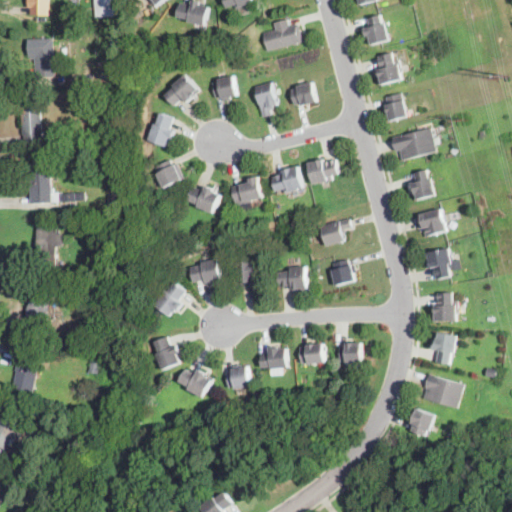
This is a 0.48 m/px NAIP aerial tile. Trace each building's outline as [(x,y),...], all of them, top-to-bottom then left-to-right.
[(49,0),(49,16),(32,15),(33,7),(30,7),(30,0),(49,0)] [(118,0),(119,14),(96,15),(95,0),(118,0)] [(204,5),(211,7),(206,26),(189,22),(190,20),(178,17),(182,3),(192,6),(193,0),(198,0),(202,1),(201,5),(204,5)] [(250,4),(243,6),(238,8),(237,5),(228,8),(225,0),(256,0),(257,2),(250,4)] [(144,16),(140,18),(136,10),(140,8),(144,16)] [(382,15),(385,24),(387,23),(392,40),(373,45),(372,39),(369,40),(369,39),(366,29),(371,27),(369,18),(382,15)] [(290,24),(290,26),(300,23),(304,41),(268,50),(268,49),(264,33),(277,29),(275,23),(289,19),(290,24)] [(110,51),(108,51),(108,43),(111,43),(111,28),(112,28),(120,28),(121,51),(110,51)] [(54,46),(55,64),(56,75),(37,76),(36,60),(31,60),(30,51),(30,39),(54,38),(54,46)] [(395,53),(397,62),(402,61),(407,78),(381,85),(377,70),(383,69),(380,57),(395,53)] [(194,97),(188,103),(184,98),(175,105),(167,96),(176,87),(174,85),(187,74),(200,88),(195,92),(197,94),(193,97),(194,97)] [(239,95),(231,97),(232,100),(224,101),(223,96),(216,98),(213,83),(219,81),(219,79),(235,75),(239,95)] [(266,116),(264,117),(256,86),(273,81),(280,105),(270,108),(272,114),(266,116)] [(314,103),(310,104),(302,106),(302,103),(296,105),(292,90),(298,88),(298,86),(313,82),(318,102),(314,103)] [(404,93),(410,116),(393,121),(391,114),(390,114),(385,98),(404,93)] [(42,115),(42,128),(42,136),(48,136),(49,142),(26,143),(25,135),(24,135),(24,124),(20,125),(20,115),(23,115),(23,97),(41,97),(42,115)] [(174,120),(171,128),(177,131),(174,139),(171,138),(168,146),(149,140),(155,123),(158,124),(162,112),(175,117),(174,120)] [(437,147),(438,152),(405,160),(402,151),(398,152),(394,137),(432,128),(437,147)] [(326,158),(327,161),(337,158),(341,173),(329,177),(330,180),(315,184),(310,166),(310,163),(326,158)] [(173,164),(174,165),(178,162),(186,178),(165,188),(158,173),(160,172),(157,166),(171,160),(173,164)] [(33,204),(32,204),(30,165),(51,164),(54,202),(33,204)] [(306,187),(302,188),(291,191),(290,188),(278,191),(274,176),(285,173),(285,170),(300,166),(306,187)] [(429,170),(431,179),(434,178),(438,195),(417,200),(413,184),(413,183),(418,182),(416,173),(429,170)] [(241,203),(238,204),(233,186),(252,182),(251,178),(261,176),(266,197),(241,203)] [(219,190),(218,192),(223,195),(216,213),(200,206),(201,204),(190,200),(195,186),(206,191),(208,185),(214,187),(213,188),(219,190)] [(65,200),(63,200),(63,192),(87,192),(87,200),(65,200)] [(114,206),(110,206),(110,193),(119,193),(120,206),(114,206)] [(444,209),(449,231),(427,237),(425,228),(421,229),(418,218),(418,216),(444,209)] [(332,245),(327,246),(322,226),(351,218),(354,228),(344,230),(347,241),(332,245)] [(57,226),(58,233),(64,233),(64,234),(64,246),(58,246),(59,266),(39,267),(39,247),(34,247),(34,236),(38,236),(38,227),(57,226)] [(452,267),(453,275),(454,278),(439,281),(436,267),(430,269),(427,253),(450,248),(454,263),(451,264),(452,267)] [(221,272),(223,281),(207,285),(206,279),(194,282),(191,267),(203,264),(202,262),(218,259),(221,272)] [(243,288),(241,288),(238,262),(261,259),(264,281),(255,282),(256,287),(243,288)] [(349,260),(351,266),(354,265),(358,280),(338,286),(334,270),(336,269),(335,263),(349,259),(349,260)] [(300,265),(300,267),(307,266),(309,290),(294,292),(293,286),(280,287),(280,283),(279,273),(287,272),(287,267),(300,265)] [(185,291),(179,300),(184,304),(179,310),(178,309),(175,312),(174,311),(171,316),(156,304),(165,291),(166,290),(168,292),(175,282),(186,290),(185,291)] [(66,291),(65,298),(57,296),(58,290),(66,291)] [(455,293),(456,305),(458,305),(459,319),(438,321),(437,312),(435,312),(434,306),(441,305),(440,294),(455,293)] [(51,296),(49,318),(49,320),(27,318),(27,313),(28,305),(30,306),(31,294),(51,295),(51,296)] [(457,352),(457,353),(455,352),(453,365),(438,362),(440,351),(435,350),(438,332),(459,335),(457,352)] [(170,341),(173,347),(179,344),(182,352),(178,354),(182,363),(164,370),(158,354),(160,353),(156,342),(169,336),(170,341)] [(365,342),(365,363),(348,363),(348,361),(341,361),(341,346),(348,346),(348,343),(365,342)] [(306,363),(303,363),(301,347),(311,346),(326,345),(327,362),(306,363)] [(279,346),(279,347),(283,347),(283,349),(289,348),(290,368),(273,369),(273,367),(263,368),(262,354),(271,353),(270,347),(279,346)] [(38,376),(34,392),(14,388),(17,371),(15,370),(18,357),(20,348),(43,353),(38,376)] [(101,362),(100,373),(91,372),(92,361),(101,362)] [(243,364),(244,367),(250,366),(254,386),(238,389),(237,386),(231,387),(228,372),(235,371),(234,365),(243,364)] [(500,367),(498,376),(488,374),(489,366),(500,367)] [(208,372),(207,374),(211,376),(210,377),(215,380),(205,397),(190,389),(191,387),(181,381),(188,369),(198,374),(201,368),(208,372)] [(462,403),(460,408),(426,398),(429,388),(427,387),(428,386),(431,374),(467,384),(462,403)] [(438,415),(433,431),(430,430),(428,435),(414,431),(416,424),(414,423),(416,417),(419,409),(438,415)] [(17,442),(14,447),(10,445),(8,449),(0,444),(0,420),(1,419),(19,429),(14,437),(18,439),(17,442)] [(26,473),(25,474),(7,463),(14,452),(16,450),(30,458),(29,460),(33,462),(26,473)] [(230,496),(234,501),(236,503),(226,510),(227,511),(205,511),(202,507),(216,496),(218,499),(227,492),(230,496)]
